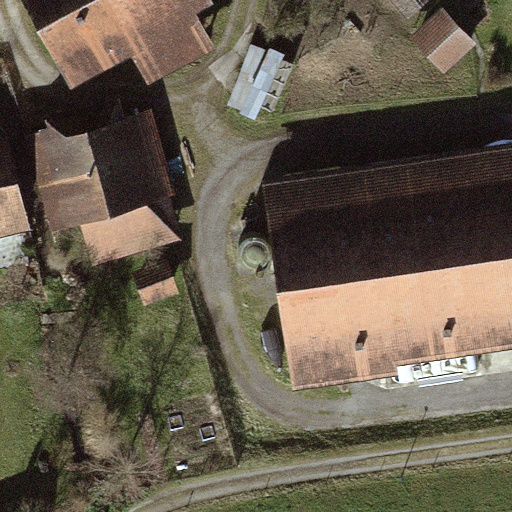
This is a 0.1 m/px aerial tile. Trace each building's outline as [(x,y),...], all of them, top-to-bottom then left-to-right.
[(228,0),(36,0),(81,91),(142,61),(156,89),(220,58),(208,34),(237,19),(228,0)] [(405,0),(413,10),(426,0),(405,0)] [(450,2),(418,31),(451,68),(484,39),(450,2)] [(160,115),(31,146),(52,232),(94,222),(105,268),(192,246),(160,115)] [(14,142),(0,145),(0,242),(35,234),(14,142)] [(511,147),(276,183),(307,392),(511,361),(511,147)] [(178,263),(143,274),(152,306),(188,295),(178,263)]
